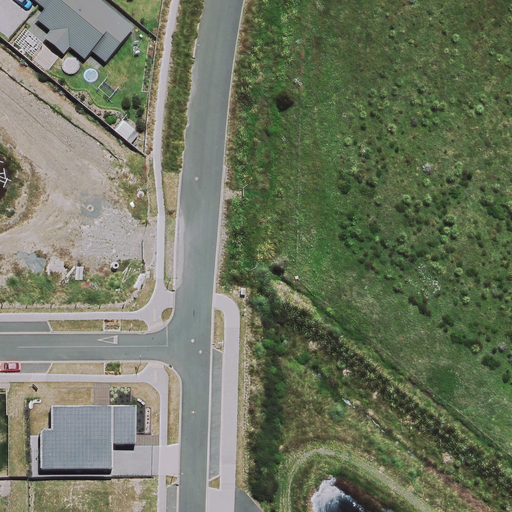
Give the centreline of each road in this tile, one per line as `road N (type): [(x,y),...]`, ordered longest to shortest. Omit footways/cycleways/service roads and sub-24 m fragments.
road 1 (residential): [(224,0),(204,149),(195,346)]
road 2 (residential): [(195,346),(0,345)]
road 3 (residential): [(195,346),(190,511)]
